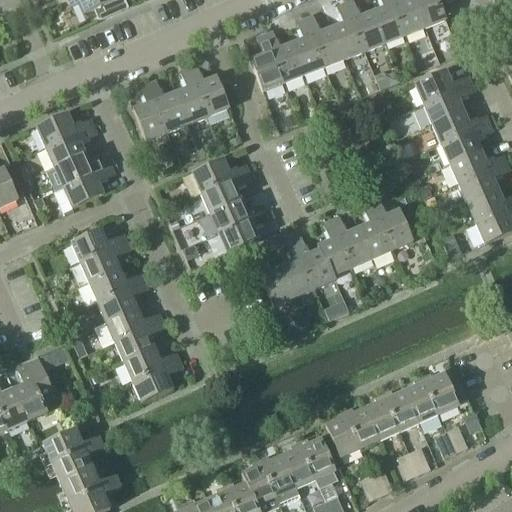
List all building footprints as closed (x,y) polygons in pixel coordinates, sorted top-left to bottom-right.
[(68,0),(72,8),(81,5),(86,15),(96,11),(101,22),(130,9),(125,0),(68,0)] [(380,0),(384,10),(371,15),(384,48),(404,40),(388,0),(380,0)] [(399,0),(388,0),(404,40),(425,32),(412,0),(408,0),(400,3),(399,0)] [(412,0),(425,32),(446,23),(437,0),(412,0)] [(354,3),(345,6),(365,56),(384,48),(371,15),(360,19),(354,3)] [(343,26),(332,30),(345,63),(365,56),(345,6),(337,9),(343,26)] [(313,19),(305,22),(325,71),(345,63),(332,30),(319,35),(313,19)] [(303,41),(291,46),(304,79),(325,71),(305,22),(297,25),(303,41)] [(274,34),(264,38),(284,87),(304,79),(291,46),(280,51),(274,34)] [(284,87),(264,38),(257,41),(263,57),(251,62),(264,95),(284,87)] [(197,68),(188,72),(208,120),(229,112),(216,79),(203,83),(197,68)] [(187,90),(175,95),(188,128),(208,120),(188,72),(181,74),(187,90)] [(379,76),(374,78),(380,93),(400,85),(395,73),(389,76),(384,75),(379,76)] [(415,88),(424,109),(472,88),(468,80),(451,87),(445,75),(415,88)] [(157,84),(149,87),(168,136),(188,128),(175,95),(163,99),(157,84)] [(367,90),(369,96),(378,92),(376,86),(367,90)] [(168,136),(149,87),(141,90),(147,106),(134,111),(147,144),(168,136)] [(424,109),(432,128),(463,115),(458,103),(475,96),(472,88),(424,109)] [(432,128),(441,149),(489,127),(486,120),(468,127),(463,115),(432,128)] [(37,130),(47,153),(95,131),(91,122),(74,129),(69,116),(37,130)] [(298,127),(295,117),(284,120),(288,131),(298,127)] [(441,149),(449,168),(480,155),(475,143),(493,136),(489,127),(441,149)] [(47,153),(55,172),(87,157),(82,145),(98,138),(95,131),(47,153)] [(242,145),(239,138),(229,143),(232,149),(242,145)] [(203,162),(199,154),(190,158),(193,166),(203,162)] [(449,168),(457,188),(506,166),(503,160),(485,167),(480,155),(449,168)] [(55,172),(64,192),(113,170),(109,161),(92,169),(87,157),(55,172)] [(192,178),(201,199),(250,177),(246,169),(229,176),(224,163),(192,178)] [(457,188),(466,208),(497,195),(492,183),(510,176),(506,166),(457,188)] [(32,179),(28,168),(20,172),(25,183),(32,179)] [(113,170),(64,192),(72,212),(105,198),(99,185),(116,178),(113,170)] [(0,210),(17,203),(3,171),(0,171),(0,210)] [(201,199),(210,219),(242,204),(236,192),(253,185),(250,177),(201,199)] [(427,188),(419,192),(424,202),(432,199),(427,188)] [(42,199),(38,189),(30,192),(35,202),(42,199)] [(466,208),(475,227),(511,210),(511,202),(502,207),(497,195),(466,208)] [(435,199),(426,203),(430,212),(439,208),(435,199)] [(46,211),(42,201),(34,204),(39,214),(46,211)] [(378,202),(370,206),(392,254),(412,245),(411,243),(398,213),(386,219),(378,202)] [(210,219),(218,238),(267,216),(264,209),(247,216),(242,204),(210,219)] [(370,226),(358,231),(372,263),(392,254),(370,206),(362,209),(370,226)] [(409,209),(398,213),(411,243),(422,238),(409,209)] [(511,210),(475,227),(484,248),(511,236),(511,230),(509,223),(511,221),(511,210)] [(267,216),(218,238),(228,259),(259,245),(254,232),(271,225),(267,216)] [(338,220),(331,223),(353,272),(372,263),(358,231),(346,237),(338,220)] [(174,232),(180,230),(177,223),(171,226),(174,232)] [(317,250),(319,253),(320,253),(332,281),(333,281),(353,272),(331,223),(323,227),(330,244),(317,250)] [(71,247),(80,268),(128,247),(125,238),(108,245),(103,233),(71,247)] [(301,241),(293,245),(315,294),(334,285),(333,281),(332,281),(320,253),(319,253),(308,258),(301,241)] [(137,251),(134,244),(128,247),(131,252),(132,254),(137,252),(137,251)] [(292,265),(281,270),(295,302),(315,294),(293,245),(285,248),(292,265)] [(88,288),(120,274),(115,262),(132,254),(131,252),(128,247),(80,268),(88,288)] [(295,302),(281,270),(269,276),(262,259),(252,263),(274,312),(295,302)] [(87,311),(145,286),(142,278),(125,285),(120,274),(88,288),(79,292),(87,311)] [(97,308),(106,327),(138,313),(133,301),(149,294),(145,286),(97,308)] [(394,295),(390,287),(386,289),(389,297),(394,295)] [(337,321),(332,310),(324,313),(329,324),(337,321)] [(106,327),(114,347),(163,325),(160,318),(143,325),(138,313),(106,327)] [(71,319),(64,323),(67,331),(75,328),(71,319)] [(114,347),(123,367),(155,353),(150,341),(166,333),(163,325),(114,347)] [(123,367),(132,386),(180,364),(177,357),(160,365),(155,353),(123,367)] [(24,387),(13,392),(28,425),(47,416),(43,407),(55,402),(36,360),(16,369),(24,387)] [(180,364),(132,386),(141,407),(173,393),(168,380),(184,373),(180,364)] [(431,378),(423,382),(439,419),(460,410),(459,407),(468,403),(459,381),(449,385),(446,378),(433,383),(431,378)] [(417,391),(406,396),(420,428),(439,419),(423,382),(414,386),(417,391)] [(0,396),(0,414),(8,434),(28,425),(13,392),(0,397),(0,396)] [(392,396),(384,399),(400,436),(420,428),(406,396),(394,401),(392,396)] [(107,406),(104,399),(98,401),(101,409),(107,406)] [(378,408),(367,413),(381,445),(400,436),(384,399),(376,403),(378,408)] [(353,412),(345,416),(362,453),(381,445),(367,413),(356,417),(353,412)] [(0,437),(8,434),(0,414),(0,437)] [(362,453),(345,416),(337,420),(339,425),(326,430),(340,462),(362,453)] [(459,432),(447,437),(456,457),(468,452),(459,432)] [(53,472),(60,489),(93,474),(87,459),(104,452),(102,449),(99,440),(81,448),(79,443),(75,433),(42,448),(46,457),(53,472)] [(456,457),(447,437),(435,442),(444,462),(456,457)] [(308,443),(300,446),(316,483),(315,483),(319,493),(338,484),(334,475),(336,474),(322,443),(310,448),(308,443)] [(294,455),(283,460),(296,491),(315,483),(316,483),(300,446),(292,450),(294,455)] [(421,452),(410,457),(419,478),(430,473),(421,452)] [(419,478),(410,457),(398,462),(407,483),(419,478)] [(269,460),(261,463),(281,509),(300,501),(296,492),(296,491),(283,460),(272,465),(269,460)] [(243,478),(246,486),(247,486),(257,509),(258,508),(259,511),(274,511),(281,509),(261,463),(253,467),(256,472),(243,478)] [(70,511),(109,511),(108,507),(104,499),(121,491),(116,481),(116,479),(99,487),(93,474),(60,489),(66,503),(70,511)] [(383,474),(373,478),(382,500),(393,495),(383,474)] [(382,500),(373,478),(360,484),(369,505),(382,500)] [(233,485),(225,489),(235,511),(259,511),(258,508),(257,509),(247,486),(246,486),(236,491),(233,485)] [(219,498),(208,503),(212,511),(235,511),(225,489),(216,493),(219,498)] [(342,511),(337,500),(326,505),(329,511),(342,511)] [(194,502),(186,505),(189,511),(212,511),(208,503),(197,508),(194,502)]
